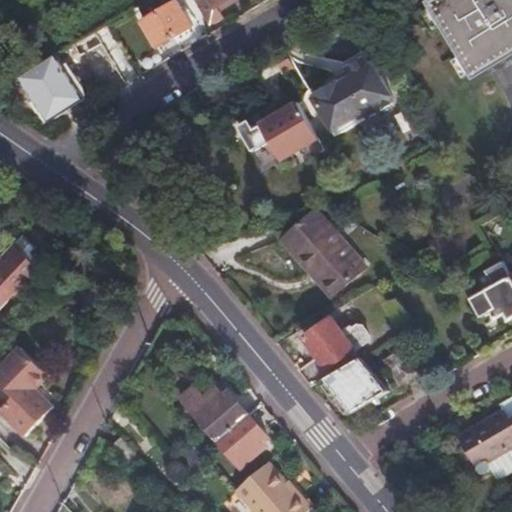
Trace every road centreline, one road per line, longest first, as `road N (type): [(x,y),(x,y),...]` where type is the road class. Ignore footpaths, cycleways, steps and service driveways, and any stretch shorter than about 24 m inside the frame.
road 1 (residential): [(314,0),(48,162)]
road 2 (residential): [(182,266),(151,303),(32,511)]
road 3 (secondary): [(343,460),(182,266)]
road 4 (residential): [(343,460),(511,360)]
road 5 (secondary): [(182,266),(48,162)]
